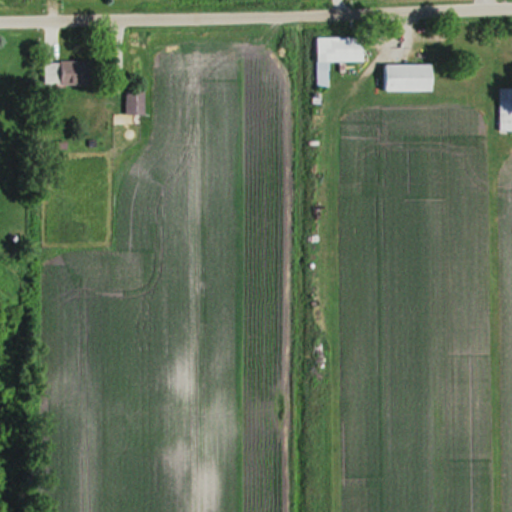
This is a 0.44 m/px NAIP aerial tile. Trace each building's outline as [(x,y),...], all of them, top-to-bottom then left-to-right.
[(309,87),(322,87),(321,61),(356,61),(356,37),(308,37),(309,87)] [(36,60),(36,84),(68,84),(68,60),(36,60)] [(373,91),(426,91),(426,63),(373,63),(373,91)] [(494,87),(494,130),(510,130),(510,87),(494,87)] [(118,90),(118,114),(137,114),(137,90),(118,90)]
